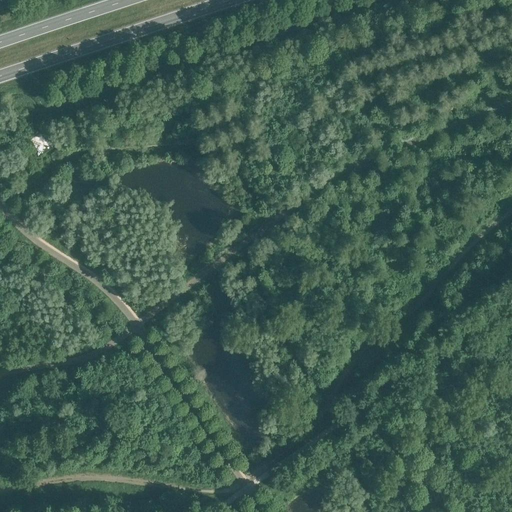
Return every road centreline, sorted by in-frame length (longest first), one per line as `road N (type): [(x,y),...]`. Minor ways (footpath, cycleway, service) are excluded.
road 1 (trunk): [(0,77),(237,0)]
road 2 (trunk): [(132,0),(0,44)]
